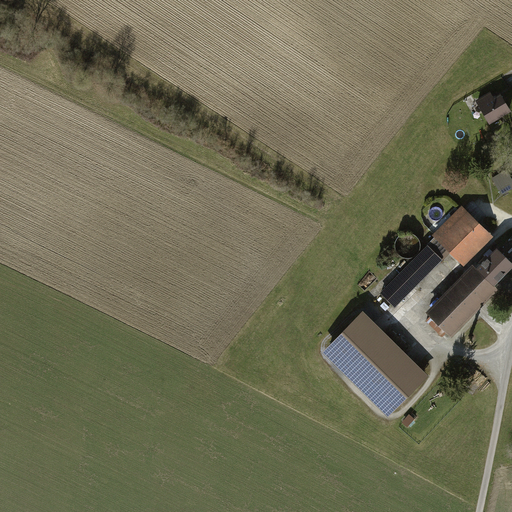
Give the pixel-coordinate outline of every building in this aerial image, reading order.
[(491,124),(510,112),(501,97),(493,102),(489,95),(478,102),(491,124)] [(503,195),(511,189),(511,181),(506,172),(494,179),(503,195)] [(464,263),(490,236),(461,207),(434,235),(464,263)] [(394,306),(441,259),(427,245),(380,293),(394,306)] [(475,268),(472,265),(427,311),(452,335),(497,289),(492,285),(511,264),(495,247),(475,268)] [(324,351),(388,413),(427,374),(363,311),(324,351)]
